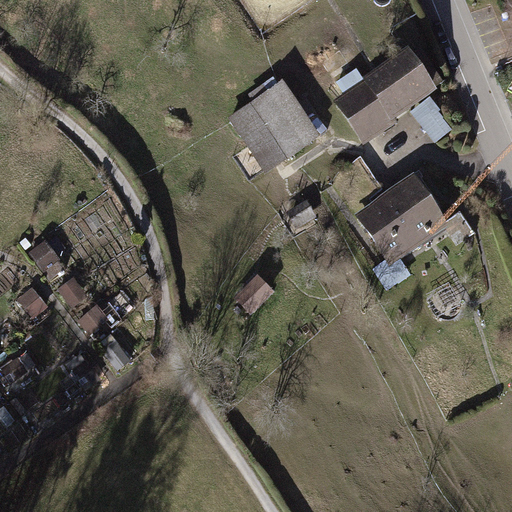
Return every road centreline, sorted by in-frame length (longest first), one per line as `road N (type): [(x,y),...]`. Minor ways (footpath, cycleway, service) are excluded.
road 1 (residential): [(511,173),(439,0)]
road 2 (track): [(118,388),(0,471)]
